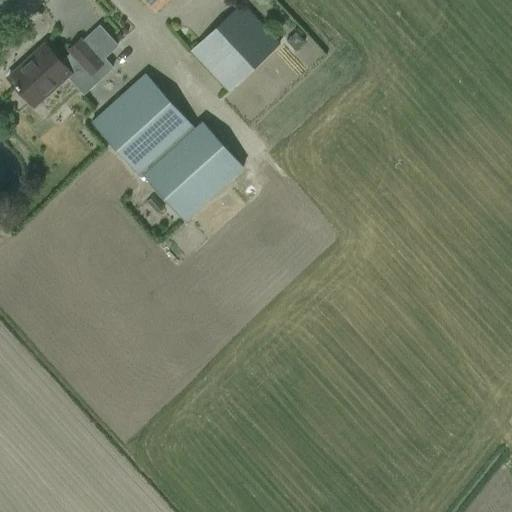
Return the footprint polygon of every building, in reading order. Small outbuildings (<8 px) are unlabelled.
[(145,0),(156,11),(168,0),(145,0)] [(244,3),(198,45),(190,52),(270,140),(324,91),(244,3)] [(102,63),(94,54),(80,39),(68,50),(70,53),(60,62),(44,45),(29,58),(32,61),(12,79),(9,77),(8,77),(21,92),(34,107),(82,63),(90,73),(102,63)] [(194,127),(146,73),(90,123),(141,178),(144,175),(184,221),(243,169),(201,121),(194,127)] [(153,196),(146,202),(157,213),(163,207),(153,196)]
